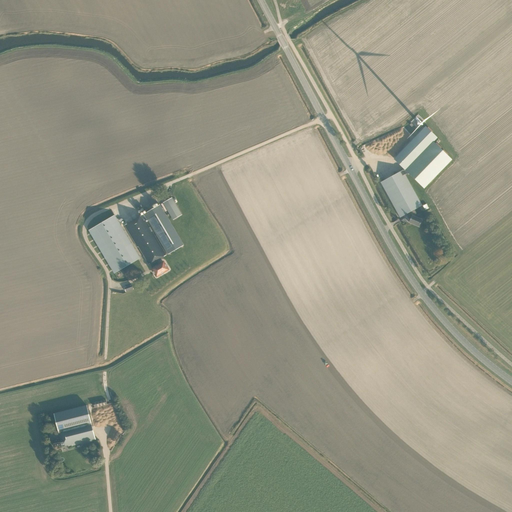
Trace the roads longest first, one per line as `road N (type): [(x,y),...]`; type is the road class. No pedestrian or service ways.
road 1 (secondary): [(511,381),(415,285),(260,0)]
road 2 (track): [(0,56),(78,49),(103,55),(140,84),(196,84),(285,47)]
